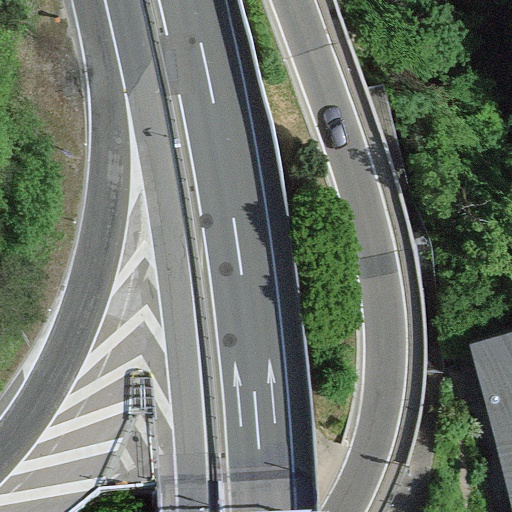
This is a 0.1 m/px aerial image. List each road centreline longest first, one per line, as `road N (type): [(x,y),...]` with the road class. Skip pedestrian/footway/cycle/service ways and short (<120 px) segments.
road 1 (motorway): [(344,511),(374,446),(385,387),(384,317),(358,177),(296,0)]
road 2 (motorway): [(109,0),(176,284),(195,511)]
road 3 (motorway): [(262,511),(239,259),(191,0)]
road 4 (motorway): [(99,0),(111,99),(106,240),(72,345),(46,396),(0,452)]
